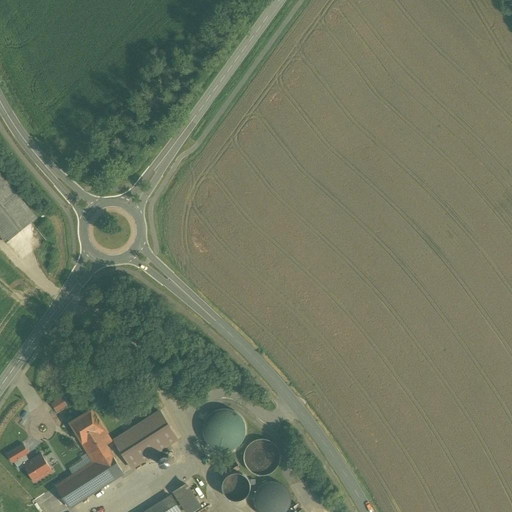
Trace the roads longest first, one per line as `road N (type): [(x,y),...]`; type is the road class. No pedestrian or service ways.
road 1 (tertiary): [(367,511),(295,405),(134,251)]
road 2 (tertiary): [(129,208),(279,0)]
road 3 (tertiary): [(0,386),(94,256)]
road 4 (tertiary): [(0,102),(39,159),(90,211)]
